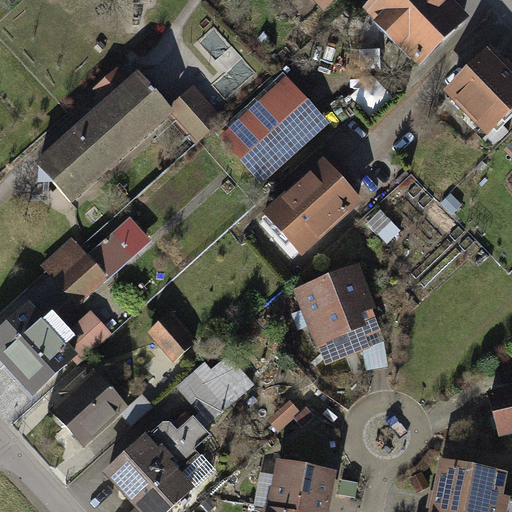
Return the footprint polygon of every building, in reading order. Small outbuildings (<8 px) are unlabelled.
[(348,0),(318,0),(332,15),(348,0)] [(472,26),(447,0),(385,0),(371,13),(426,70),(472,26)] [(511,121),(511,63),(502,53),(459,94),(499,134),(511,121)] [(148,74),(46,164),(80,203),(183,113),(148,74)] [(334,127),(293,79),(224,139),(265,187),(334,127)] [(189,111),(178,122),(200,145),(228,118),(198,87),(182,103),(189,111)] [(370,202),(333,161),(275,215),(312,255),(370,202)] [(77,238),(44,265),(81,308),(138,260),(117,236),(93,256),(77,238)] [(362,266),(301,289),(321,341),(382,319),(362,266)] [(82,358),(64,337),(38,306),(0,337),(0,345),(40,393),(82,358)] [(64,337),(82,358),(85,361),(115,336),(95,311),(64,337)] [(205,342),(179,311),(153,333),(179,363),(205,342)] [(207,359),(179,383),(212,421),(257,382),(231,353),(214,367),(207,359)] [(133,399),(100,366),(55,410),(88,443),(133,399)] [(511,387),(496,391),(505,432),(511,430),(511,387)] [(156,403),(146,392),(125,411),(136,422),(156,403)] [(139,509),(142,511),(174,511),(201,489),(184,469),(203,453),(198,446),(212,434),(198,417),(183,430),(173,418),(109,472),(139,509)] [(278,507),(306,511),(333,511),(337,491),(352,494),(354,484),(343,482),(345,473),(285,463),(278,507)] [(438,507),(469,511),(501,511),(508,476),(445,466),(438,507)]
